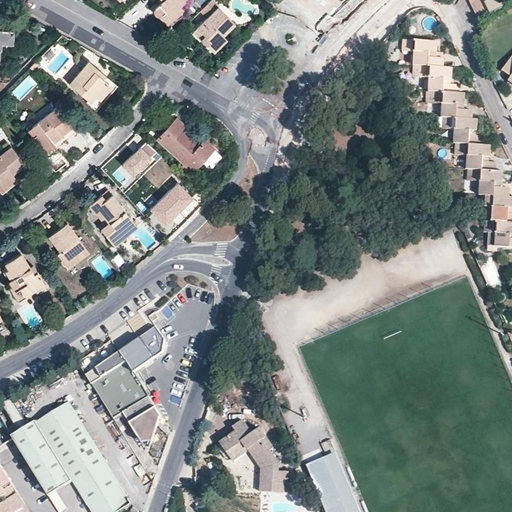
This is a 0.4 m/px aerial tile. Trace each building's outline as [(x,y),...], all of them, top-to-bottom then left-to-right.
[(180,6),(185,2),(182,0),(162,0),(163,0),(154,10),(154,12),(155,15),(157,16),(160,17),(170,27),(185,12),(180,6)] [(482,0),(470,0),(479,20),(491,15),(485,3),(482,0)] [(494,0),(492,0),(485,3),(491,15),(506,7),(504,4),(502,4),(495,1),(494,0)] [(223,36),(235,23),(218,8),(212,1),(202,10),(209,17),(198,28),(206,36),(202,40),(210,48),(223,36)] [(198,28),(194,32),(202,40),(206,36),(198,28)] [(13,44),(14,32),(0,30),(0,53),(1,43),(13,44)] [(227,39),(223,36),(210,48),(214,52),(227,39)] [(437,58),(437,42),(407,40),(406,51),(416,52),(415,65),(418,65),(421,65),(443,67),(444,58),(437,58)] [(511,56),(503,70),(511,76),(510,80),(511,81),(511,56)] [(106,76),(89,62),(70,84),(88,100),(91,102),(96,97),(99,99),(111,86),(103,79),(106,76)] [(452,68),(443,67),(421,65),(421,77),(431,77),(430,91),(434,92),(458,93),(458,84),(452,84),(452,68)] [(86,102),(96,111),(117,86),(106,76),(103,79),(111,86),(99,99),(96,97),(91,102),(88,100),(86,102)] [(434,92),(433,103),(443,104),(443,117),(444,118),(448,118),(473,119),(473,111),(465,110),(465,94),(458,93),(434,92)] [(71,128),(56,109),(29,130),(45,152),(55,145),(53,142),(71,128)] [(478,119),(473,119),(448,118),(447,128),(456,129),(456,143),(460,144),(483,145),(484,136),(477,135),(478,119)] [(200,143),(197,147),(189,140),(179,131),(184,125),(177,119),(159,138),(185,163),(187,161),(195,168),(201,161),(214,148),(204,139),(200,143)] [(45,152),(48,155),(76,133),(71,128),(53,142),(55,145),(45,152)] [(193,135),(189,140),(197,147),(200,143),(193,135)] [(157,151),(146,141),(124,165),(135,175),(157,151)] [(491,146),(483,145),(460,144),(459,154),(469,155),(468,169),(472,169),(496,171),(497,163),(490,161),(491,146)] [(25,164),(11,147),(0,155),(0,183),(14,173),(25,164)] [(201,161),(206,165),(219,151),(214,148),(201,161)] [(503,171),(496,171),(472,169),(472,180),(481,181),(480,195),(484,195),(509,197),(509,188),(503,188),(503,171)] [(18,179),(14,173),(0,183),(0,190),(1,192),(18,179)] [(192,197),(178,182),(150,208),(164,223),(192,197)] [(107,190),(92,203),(109,223),(101,230),(110,241),(118,234),(122,238),(137,226),(107,190)] [(511,197),(509,197),(484,195),(483,206),(493,207),(493,221),(511,221),(511,197)] [(92,203),(89,205),(103,222),(99,226),(101,230),(109,223),(92,203)] [(511,221),(493,221),(488,221),(487,231),(489,232),(497,232),(496,246),(511,247),(511,221)] [(81,258),(89,252),(66,223),(50,236),(61,251),(58,253),(64,262),(77,252),(81,258)] [(497,232),(489,232),(488,245),(496,246),(497,232)] [(122,238),(118,234),(110,241),(114,245),(122,238)] [(81,258),(77,252),(64,262),(69,267),(81,258)] [(8,268),(6,270),(12,279),(8,281),(15,291),(20,287),(26,296),(32,291),(30,288),(42,280),(37,271),(34,273),(30,267),(21,253),(5,263),(8,268)] [(30,288),(32,291),(44,283),(42,280),(30,288)] [(274,281),(270,286),(278,291),(281,286),(274,281)] [(15,291),(13,292),(19,302),(27,298),(26,296),(20,287),(15,291)] [(166,318),(174,313),(169,304),(161,309),(166,318)] [(97,369),(87,375),(114,419),(124,412),(125,413),(150,397),(134,372),(164,354),(167,342),(158,328),(121,351),(120,352),(97,368),(97,369)] [(97,368),(89,355),(79,362),(84,371),(87,375),(97,369),(97,368)] [(79,362),(70,368),(75,376),(84,371),(79,362)] [(155,405),(150,397),(125,413),(130,421),(155,405)] [(92,511),(119,511),(132,504),(69,403),(46,417),(37,422),(36,421),(12,435),(14,438),(50,496),(74,481),(92,511)] [(155,405),(130,421),(137,433),(163,416),(155,405)] [(160,427),(163,416),(137,433),(159,468),(169,436),(160,427)] [(246,445),(249,450),(263,468),(262,491),(288,492),(289,472),(279,471),(280,463),(271,451),(274,448),(260,429),(254,433),(244,420),(234,427),(237,431),(221,442),(231,456),(246,445)] [(327,457),(309,464),(328,511),(360,511),(331,440),(322,444),(327,457)] [(249,450),(246,445),(231,456),(234,461),(249,450)] [(0,511),(14,511),(26,505),(0,463),(0,511)] [(296,492),(303,490),(300,478),(293,480),(296,492)]
